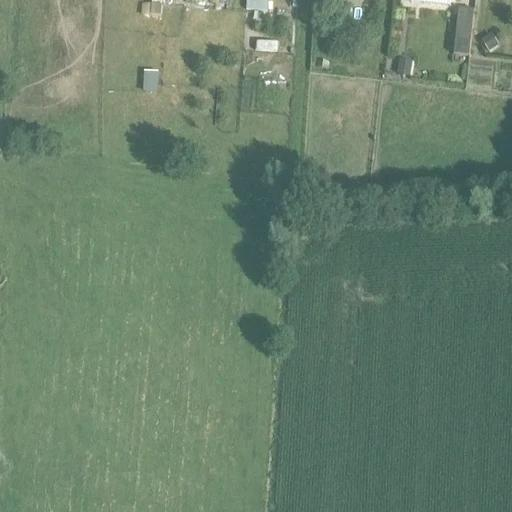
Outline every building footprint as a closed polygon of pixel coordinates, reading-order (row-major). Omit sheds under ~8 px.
[(413,0),(413,9),(451,13),(453,2),(456,2),(455,0),(413,0)] [(147,3),(146,17),(166,19),(167,4),(147,3)] [(459,14),(454,60),(470,62),(475,17),(459,14)] [(282,52),(283,41),(262,40),(261,51),(282,52)] [(492,40),(482,46),(490,59),(500,52),(492,40)] [(401,65),(398,80),(411,82),(413,67),(401,65)] [(144,74),(144,94),(157,95),(158,75),(144,74)] [(318,81),(317,96),(340,98),(342,84),(318,81)] [(314,182),(312,206),(333,207),(334,182),(314,182)]
